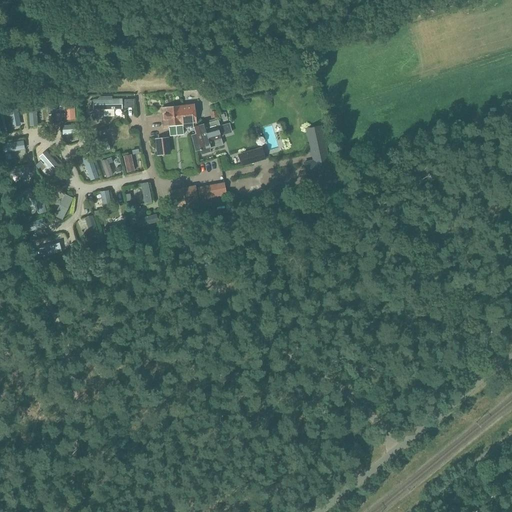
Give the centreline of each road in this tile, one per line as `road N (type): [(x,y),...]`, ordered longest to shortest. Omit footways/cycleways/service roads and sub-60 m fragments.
road 1 (track): [(129,82),(247,76),(477,0)]
road 2 (unclassified): [(317,511),(511,351)]
road 3 (track): [(73,511),(94,381),(63,331)]
road 4 (track): [(62,511),(72,439),(63,331)]
road 5 (track): [(91,32),(112,18),(156,26),(220,0)]
road 6 (track): [(0,91),(129,82)]
road 7 (track): [(63,331),(0,221)]
road 8 (unknown): [(511,436),(412,511)]
